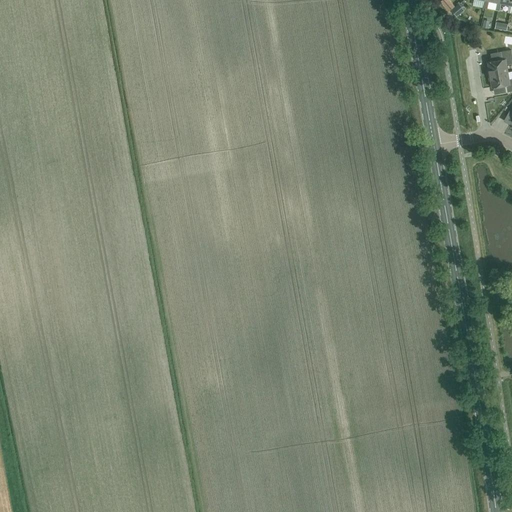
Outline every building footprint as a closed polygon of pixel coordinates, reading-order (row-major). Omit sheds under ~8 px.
[(499,2),(499,0),(486,0),(487,0),(489,0),(497,2),(495,10),(500,11),(501,3),(499,2)] [(511,4),(511,5),(511,0),(499,0),(499,2),(501,3),(509,4),(507,12),(511,13),(511,12),(511,4)] [(454,14),(457,11),(462,7),(459,3),(453,8),(451,10),(454,14)] [(489,75),(508,72),(506,64),(511,63),(511,54),(511,50),(501,52),(503,59),(488,62),(489,69),(488,70),(489,75)] [(508,72),(489,75),(489,81),(491,80),(492,88),(506,85),(507,92),(511,91),(511,78),(509,79),(508,72)]
